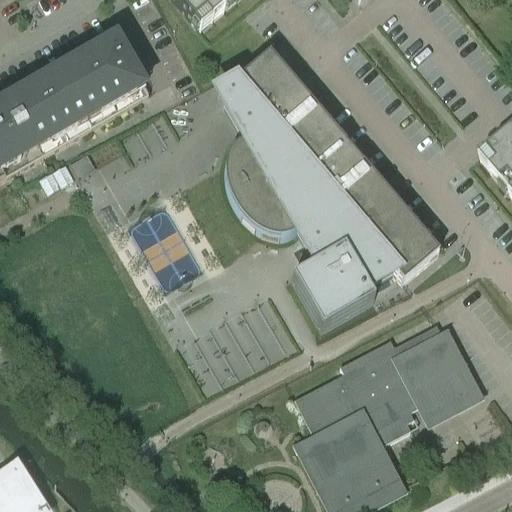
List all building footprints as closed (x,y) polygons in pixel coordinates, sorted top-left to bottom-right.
[(168,0),(192,28),(194,27),(204,17),(212,26),(213,26),(211,24),(222,15),(223,17),(224,16),(217,7),(225,0),(229,0),(235,7),(236,6),(235,5),(240,0),(354,0),(359,5),(358,6),(359,7),(360,5),(366,0),(367,1),(368,0),(168,0)] [(110,38),(0,100),(0,185),(32,167),(39,179),(46,175),(40,163),(147,101),(131,74),(125,78),(120,68),(126,65),(110,38)] [(277,58),(282,64),(288,59),(288,58),(284,53),(283,53),(277,58)] [(295,239),(296,237),(315,271),(290,285),(320,337),(373,307),(365,294),(392,279),(402,290),(437,259),(268,60),(232,90),(241,101),(223,111),(244,147),(241,148),(238,149),(237,150),(235,151),(233,153),(231,155),(229,157),(228,160),(227,162),(226,164),(225,168),(224,172),(224,176),(224,181),(224,185),(225,189),(225,193),(226,197),(227,199),(228,202),(229,204),(230,206),(232,210),(244,228),(246,229),(248,232),(251,234),(254,237),(257,239),(260,240),(264,242),(267,243),(272,244),(279,245),(283,245),(286,244),(289,243),(291,242),(293,241),(295,239)] [(511,137),(489,157),(490,159),(500,169),(491,177),(491,178),(493,177),(502,187),(500,189),(501,189),(510,182),(511,184),(511,198),(510,200),(511,201),(511,200),(511,137)] [(86,160),(69,170),(77,184),(95,174),(86,160)] [(343,381),(293,407),(315,449),(301,457),(329,511),(369,511),(395,499),(373,457),(409,438),(405,431),(413,427),(408,419),(422,412),(430,427),(474,404),(436,332),(393,355),(390,347),(339,374),(343,381)]
